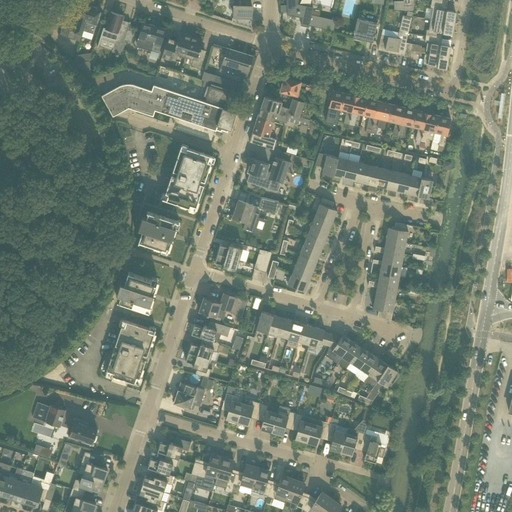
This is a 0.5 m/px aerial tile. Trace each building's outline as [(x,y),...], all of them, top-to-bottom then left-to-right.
[(67,0),(33,8),(33,9),(67,1),(67,0)] [(233,0),(233,17),(252,18),(252,9),(253,9),(251,8),(251,0),(233,0)] [(286,0),(288,14),(299,17),(303,17),(301,25),(309,27),(313,8),(297,4),(298,0),(286,0)] [(456,12),(444,10),(445,4),(431,2),(430,8),(433,8),(431,19),(454,23),(456,12)] [(94,7),(84,3),(77,27),(63,23),(59,35),(79,42),(83,31),(86,31),(86,28),(88,29),(90,22),(94,7)] [(93,34),(101,9),(94,7),(90,22),(88,29),(86,28),(86,31),(93,34)] [(98,47),(99,44),(113,49),(112,51),(120,54),(131,22),(130,22),(123,20),(124,16),(111,12),(105,28),(104,28),(97,47),(98,47)] [(403,15),(399,32),(383,29),(378,47),(388,49),(387,52),(403,56),(406,42),(412,17),(407,16),(403,15)] [(353,37),(373,42),(377,23),(358,18),(353,37)] [(439,38),(440,32),(452,34),(454,23),(431,19),(429,30),(427,29),(426,36),(439,38)] [(166,29),(162,28),(143,22),(138,37),(139,37),(137,43),(139,47),(152,50),(149,58),(157,60),(159,52),(159,53),(166,29)] [(21,42),(44,85),(46,85),(22,40),(2,43),(0,33),(0,38),(1,43),(1,44),(21,42)] [(168,38),(162,57),(171,60),(174,52),(185,56),(191,37),(183,34),(183,36),(179,35),(176,44),(167,41),(168,38)] [(450,46),(438,44),(439,38),(426,36),(425,42),(427,43),(425,53),(448,57),(450,46)] [(195,67),(201,69),(206,53),(200,52),(203,42),(199,41),(199,39),(191,37),(185,56),(197,60),(195,67)] [(406,42),(403,56),(409,57),(413,44),(406,42)] [(421,46),(413,44),(411,51),(420,52),(421,47),(421,46)] [(220,71),(246,79),(253,56),(227,48),(220,71)] [(77,65),(89,61),(92,53),(76,55),(74,62),(77,65)] [(446,68),(448,57),(425,53),(423,64),(437,66),(437,67),(438,67),(446,68)] [(92,76),(89,61),(77,65),(89,77),(92,76)] [(103,75),(95,78),(97,84),(105,82),(103,75)] [(217,84),(239,92),(242,83),(216,75),(213,83),(217,85),(217,84)] [(283,79),(282,82),(283,83),(281,91),(297,95),(299,87),(312,90),(313,85),(284,78),(283,79)] [(236,112),(235,112),(223,108),(225,103),(228,104),(231,94),(228,93),(229,90),(211,84),(210,87),(207,86),(204,96),(207,97),(205,102),(192,98),(193,97),(192,97),(192,98),(178,93),(178,95),(167,92),(168,90),(154,85),(155,85),(154,85),(152,91),(139,86),(138,89),(132,87),(130,87),(123,87),(122,88),(121,88),(116,91),(115,88),(102,95),(111,111),(113,110),(115,113),(120,110),(121,112),(129,107),(137,110),(138,108),(154,114),(155,110),(177,117),(178,115),(193,120),(193,122),(221,132),(222,130),(227,132),(228,129),(231,130),(236,112)] [(338,91),(333,90),(326,119),(332,120),(335,107),(342,109),(346,93),(343,92),(342,91),(340,90),(338,91)] [(48,91),(48,93),(122,229),(121,244),(122,244),(123,244),(123,228),(49,91),(48,91)] [(346,93),(342,109),(347,110),(344,123),(349,124),(356,95),(346,93)] [(349,124),(354,125),(357,113),(363,114),(367,98),(366,98),(365,96),(362,96),(361,97),(356,95),(349,124)] [(282,102),(266,96),(265,96),(261,108),(299,117),(303,106),(304,103),(292,99),(289,109),(280,106),(282,102)] [(366,128),(372,130),(378,101),(367,98),(363,114),(369,116),(366,128)] [(386,120),(387,120),(391,104),(389,103),(388,102),(385,101),(384,102),(378,101),(372,130),(377,131),(378,127),(384,128),(386,120)] [(405,107),(391,104),(387,120),(395,122),(392,135),(393,135),(397,136),(405,107)] [(303,106),(299,117),(310,119),(312,109),(303,106)] [(257,117),(274,122),(275,119),(286,123),(287,120),(301,125),(301,124),(308,126),(310,119),(299,117),(261,108),(260,107),(257,117)] [(412,126),(416,110),(405,107),(397,136),(398,136),(403,137),(406,125),(412,126)] [(417,110),(416,110),(412,126),(418,128),(415,140),(420,141),(427,112),(422,111),(421,110),(419,109),(417,110)] [(426,143),(426,139),(432,140),(438,115),(427,112),(420,141),(426,143)] [(443,152),(451,117),(441,115),(440,115),(438,115),(432,140),(430,148),(443,152)] [(257,117),(250,142),(273,150),(277,139),(269,137),(274,122),(257,117)] [(173,170),(166,192),(165,193),(168,194),(166,200),(189,208),(190,205),(196,207),(211,162),(208,161),(210,155),(187,148),(186,151),(180,149),(173,170)] [(319,153),(315,165),(324,167),(322,173),(333,175),(337,157),(327,154),(327,155),(319,153)] [(250,165),(248,172),(283,183),(290,162),(275,157),(270,171),(267,170),(269,164),(253,158),(252,160),(251,159),(249,165),(250,165)] [(338,157),(337,157),(333,175),(334,176),(334,175),(344,178),(348,160),(338,157)] [(354,180),(359,162),(348,160),(344,178),(354,180)] [(369,165),(359,162),(354,180),(365,183),(369,165)] [(375,186),(380,167),(369,165),(365,183),(375,186)] [(390,170),(380,167),(375,186),(386,188),(390,170)] [(397,191),(401,173),(390,170),(386,188),(397,191)] [(407,193),(412,175),(401,173),(397,191),(407,193)] [(421,177),(412,175),(407,193),(417,196),(418,196),(422,177),(421,177)] [(432,185),(433,180),(422,177),(418,196),(429,198),(430,193),(432,194),(433,194),(435,186),(434,186),(432,185)] [(279,201),(261,197),(259,208),(276,212),(279,201)] [(320,203),(316,213),(333,220),(337,210),(332,208),(334,202),(322,198),(320,203)] [(246,222),(243,230),(253,233),(260,214),(255,212),(257,206),(238,200),(235,210),(233,210),(230,219),(236,221),(237,219),(246,222)] [(142,229),(139,240),(162,248),(163,245),(169,247),(176,227),(173,226),(175,220),(148,211),(146,217),(142,216),(138,228),(142,229)] [(316,213),(312,223),(329,230),(333,220),(316,213)] [(406,243),(409,225),(395,222),(394,228),(388,227),(388,228),(386,239),(406,243)] [(312,223),(308,234),(325,240),(329,230),(312,223)] [(308,234),(304,244),(321,251),(325,240),(308,234)] [(379,252),(384,253),(384,250),(404,254),(406,243),(386,239),(385,248),(380,247),(379,252)] [(218,253),(239,260),(243,248),(229,244),(228,247),(220,244),(218,253)] [(304,244),(300,254),(317,261),(321,251),(304,244)] [(266,272),(272,252),(260,249),(259,253),(265,255),(260,270),(266,272)] [(384,250),(384,253),(383,256),(382,261),(382,262),(401,266),(404,254),(384,250)] [(0,369),(5,371),(105,269),(118,256),(121,251),(120,251),(117,255),(5,369),(0,368),(0,369)] [(236,272),(239,260),(218,253),(215,262),(223,265),(222,268),(236,272)] [(265,255),(259,253),(254,269),(260,270),(265,255)] [(300,254),(296,264),(313,271),(317,261),(300,254)] [(380,273),(399,277),(401,266),(382,262),(382,261),(373,259),(372,263),(381,265),(380,273)] [(279,262),(273,260),(270,269),(276,270),(279,262)] [(296,264),(292,274),(309,281),(313,271),(296,264)] [(276,270),(270,269),(268,277),(274,279),(276,270)] [(120,295),(118,301),(145,310),(147,304),(150,305),(157,284),(151,282),(152,279),(128,272),(124,283),(120,282),(116,294),(120,295)] [(377,285),(397,288),(399,277),(380,273),(378,282),(377,285)] [(292,274),(288,284),(305,291),(309,281),(292,274)] [(377,285),(378,282),(373,281),(372,287),(377,287),(377,290),(375,296),(395,300),(397,288),(377,285)] [(221,302),(204,297),(202,304),(200,304),(199,308),(200,309),(199,311),(216,317),(223,319),(226,311),(237,315),(243,299),(224,293),(221,302)] [(377,316),(391,320),(395,300),(375,296),(373,307),(373,308),(379,309),(377,316)] [(273,314),(262,311),(256,329),(267,333),(273,314)] [(278,335),(283,318),(273,315),(273,314),(267,333),(268,333),(278,335)] [(288,338),(293,321),(283,318),(278,335),(288,338)] [(218,343),(221,334),(220,333),(223,325),(210,320),(208,326),(203,324),(203,327),(194,324),(191,334),(202,338),(213,341),(218,343)] [(140,378),(151,342),(154,333),(148,331),(149,328),(138,324),(138,325),(136,324),(126,321),(124,327),(122,326),(107,370),(113,372),(112,375),(123,379),(125,379),(135,383),(137,377),(140,378)] [(299,341),(304,324),(293,321),(288,338),(299,341)] [(309,344),(314,327),(304,324),(299,341),(309,344)] [(321,344),(326,345),(330,333),(324,332),(325,330),(314,327),(309,344),(320,348),(321,344)] [(337,363),(342,356),(352,341),(342,335),(341,336),(330,333),(326,345),(325,351),(323,354),(337,363)] [(232,347),(239,350),(243,338),(236,335),(232,347)] [(192,343),(189,352),(211,359),(213,351),(217,352),(220,343),(218,343),(213,341),(202,338),(200,346),(192,343)] [(342,356),(351,362),(361,347),(352,341),(342,356)] [(370,353),(361,347),(351,362),(346,369),(356,375),(370,353)] [(208,367),(211,359),(189,352),(186,361),(194,363),(193,366),(198,368),(196,374),(209,378),(212,369),(208,367)] [(369,374),(379,359),(370,353),(356,375),(355,376),(364,382),(364,381),(369,374)] [(374,385),(388,364),(387,364),(379,359),(369,374),(364,381),(366,382),(368,383),(370,382),(374,385)] [(382,383),(387,387),(390,382),(392,383),(392,384),(397,377),(396,376),(396,377),(394,375),(397,371),(388,364),(374,385),(374,386),(373,387),(378,390),(382,383)] [(299,378),(300,373),(302,370),(300,367),(297,366),(295,368),(292,376),(299,378)] [(203,377),(201,386),(211,389),(214,381),(203,377)] [(181,382),(174,402),(193,409),(195,404),(200,406),(205,390),(181,382)] [(226,393),(233,395),(235,388),(228,386),(226,393)] [(222,407),(229,409),(226,418),(226,419),(237,422),(243,403),(237,401),(239,397),(233,395),(226,393),(222,407)] [(249,424),(251,415),(257,417),(261,403),(249,400),(248,404),(243,403),(237,422),(249,425),(249,424)] [(51,405),(50,406),(38,402),(33,417),(37,419),(60,427),(65,410),(51,405)] [(257,417),(263,419),(261,428),(260,429),(272,432),(277,413),(267,410),(268,405),(261,403),(257,417)] [(364,419),(370,420),(373,409),(367,407),(364,419)] [(283,434),(285,427),(291,429),(296,413),(289,411),(288,416),(277,413),(272,432),(283,435),(283,434)] [(291,429),(297,431),(295,438),(295,439),(306,442),(313,418),(296,413),(291,429)] [(318,444),(321,435),(326,437),(330,423),(327,422),(313,418),(306,442),(318,445),(318,444)] [(96,436),(98,430),(86,426),(87,423),(75,419),(70,435),(93,443),(93,442),(95,441),(97,437),(96,436)] [(352,454),(355,447),(360,449),(365,433),(369,421),(363,420),(354,430),(348,428),(341,452),(352,455),(353,454),(352,454)] [(326,437),(333,438),(330,448),(329,449),(341,452),(348,428),(337,425),(330,423),(326,437)] [(360,449),(366,451),(364,459),(365,460),(365,459),(376,462),(378,455),(382,457),(385,448),(380,447),(381,443),(376,441),(377,437),(365,433),(360,449)] [(179,458),(182,448),(186,449),(189,441),(175,437),(173,443),(170,442),(169,445),(161,442),(158,451),(166,454),(179,458)] [(65,443),(62,452),(69,454),(70,452),(72,446),(65,443)] [(37,444),(35,452),(51,457),(54,449),(37,444)] [(83,474),(104,480),(107,469),(97,466),(97,463),(100,464),(103,456),(85,451),(80,464),(86,467),(83,474)] [(159,461),(151,458),(148,467),(160,471),(169,474),(172,465),(176,467),(179,458),(166,454),(164,460),(160,458),(159,461)] [(215,484),(222,458),(211,454),(208,465),(202,463),(198,476),(204,478),(203,481),(215,484)] [(196,458),(191,474),(198,476),(202,463),(195,461),(196,459),(196,458)] [(226,491),(231,493),(237,474),(231,472),(234,461),(222,458),(215,484),(227,488),(226,491)] [(5,473),(4,476),(0,474),(0,492),(2,494),(8,477),(11,465),(7,464),(3,471),(5,473)] [(243,475),(237,474),(231,493),(238,495),(239,490),(250,494),(251,491),(258,468),(246,465),(243,475)] [(17,476),(16,479),(8,477),(2,494),(14,497),(19,480),(23,469),(19,467),(15,475),(17,476)] [(268,496),(272,484),(266,482),(269,471),(258,468),(251,491),(268,496)] [(28,480),(27,483),(19,480),(14,497),(25,501),(31,484),(34,472),(30,471),(26,479),(28,480)] [(52,483),(55,473),(48,471),(44,480),(52,483)] [(153,478),(145,476),(142,485),(169,494),(172,485),(170,484),(173,476),(169,474),(160,471),(158,477),(154,476),(153,478)] [(72,489),(84,493),(86,487),(100,492),(104,480),(83,474),(81,480),(75,479),(72,489)] [(278,486),(272,484),(268,496),(272,497),(285,502),(293,480),(282,475),(278,486)] [(293,480),(285,502),(284,505),(295,509),(296,506),(302,509),(308,497),(301,494),(305,484),(293,480)] [(31,484),(25,501),(37,505),(37,504),(39,500),(44,502),(46,498),(48,490),(31,484)] [(142,485),(139,493),(147,496),(146,499),(151,500),(149,506),(158,509),(164,511),(169,494),(142,485)] [(82,499),(84,493),(72,489),(69,498),(67,498),(64,505),(67,506),(84,511),(93,511),(96,503),(82,499)] [(308,497),(302,509),(307,511),(322,511),(331,500),(322,493),(315,502),(308,497)] [(51,500),(46,498),(44,502),(42,509),(48,511),(51,500)] [(336,511),(341,506),(331,500),(322,511),(336,511)] [(156,511),(158,509),(149,506),(136,502),(133,511),(136,511),(156,511)]
